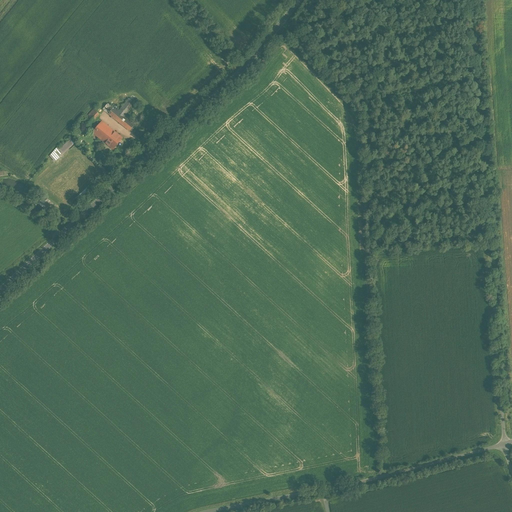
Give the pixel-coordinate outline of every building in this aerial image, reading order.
[(106,113),(129,132),(133,128),(110,109),(106,113)] [(86,118),(93,124),(101,116),(94,110),(86,118)] [(101,122),(92,134),(102,142),(112,131),(101,122)] [(112,131),(102,142),(112,150),(122,138),(112,131)] [(63,155),(74,146),(70,141),(59,150),(63,155)] [(88,188),(77,197),(80,200),(91,190),(88,188)] [(46,195),(38,205),(51,214),(59,204),(46,195)]
